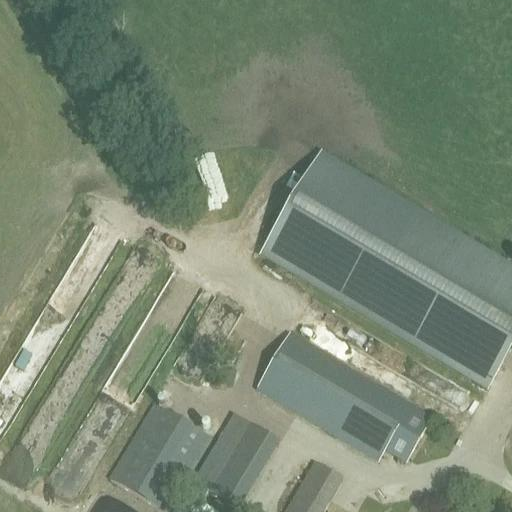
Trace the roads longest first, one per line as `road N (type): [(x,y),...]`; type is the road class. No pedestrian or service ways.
road 1 (track): [(150,234),(143,205),(17,0)]
road 2 (track): [(150,234),(110,202),(71,218),(0,343)]
